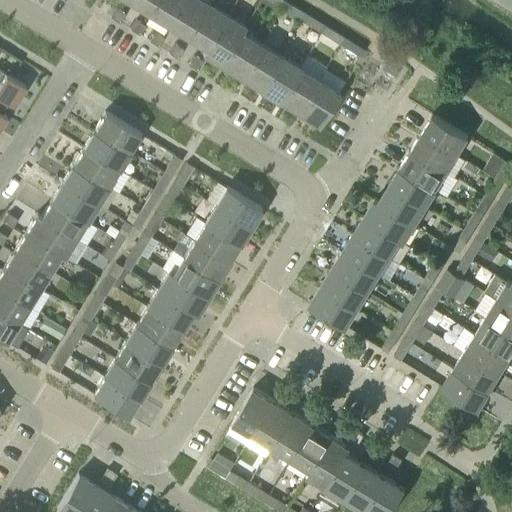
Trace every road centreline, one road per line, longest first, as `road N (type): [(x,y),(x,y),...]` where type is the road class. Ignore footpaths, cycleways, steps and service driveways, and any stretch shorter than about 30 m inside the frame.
road 1 (residential): [(251,315),(479,465),(511,413)]
road 2 (residential): [(319,192),(83,48)]
road 3 (residential): [(152,456),(172,438),(251,315)]
road 4 (residential): [(0,188),(83,48)]
road 5 (residential): [(251,315),(319,192)]
road 6 (residential): [(319,192),(345,174),(400,99)]
